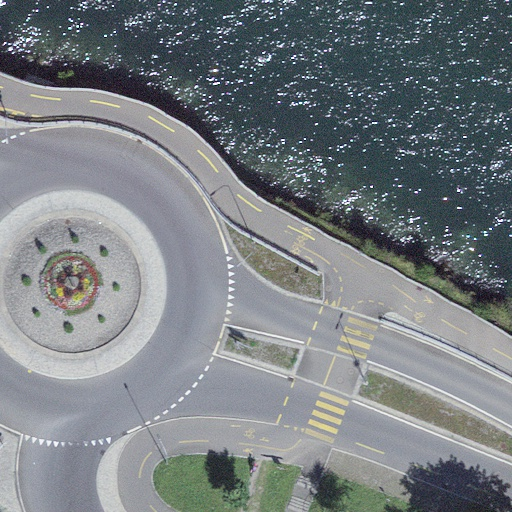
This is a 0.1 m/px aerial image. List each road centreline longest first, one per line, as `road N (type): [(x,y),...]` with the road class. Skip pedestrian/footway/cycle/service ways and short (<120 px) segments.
road 1 (primary): [(133,396),(200,386),(300,405),(511,482)]
road 2 (primary): [(511,403),(443,368),(267,308),(191,250)]
road 3 (primary): [(191,250),(170,209),(136,178),(93,162),(47,161)]
road 4 (primary): [(133,396),(165,372),(189,337),(197,296),(191,250)]
